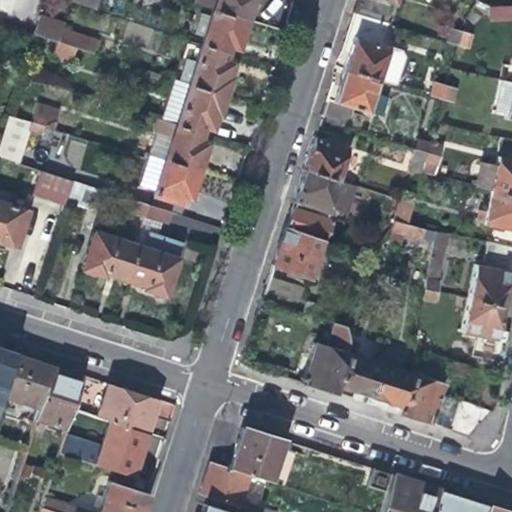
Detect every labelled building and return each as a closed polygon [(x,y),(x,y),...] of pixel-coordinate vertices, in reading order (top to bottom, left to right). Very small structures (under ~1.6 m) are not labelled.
[(68,0),(68,2),(94,10),(96,0),(68,0)] [(213,0),(211,9),(246,20),(252,0),(213,0)] [(390,24),(397,0),(357,0),(353,13),(390,24)] [(511,5),(489,6),(489,20),(511,20),(511,5)] [(211,9),(200,44),(235,55),(241,36),(246,20),(211,9)] [(381,45),(390,24),(353,13),(346,34),(354,36),(351,44),(343,68),(378,79),(396,85),(405,57),(401,51),(389,47),(381,45)] [(43,39),(55,43),(75,49),(92,55),(96,41),(61,30),(62,25),(37,18),(31,36),(43,39)] [(442,41),(450,43),(454,31),(447,28),(442,41)] [(463,33),(454,31),(450,43),(459,46),(463,33)] [(473,36),(463,33),(459,46),(468,49),(473,36)] [(75,49),(55,43),(52,53),(71,60),(75,49)] [(182,84),(187,85),(224,97),(231,75),(229,74),(235,55),(200,44),(194,62),(189,60),(182,84)] [(331,101),(325,99),(319,118),(348,127),(355,108),(368,111),(378,79),(343,68),(338,82),(331,101)] [(511,78),(500,76),(494,110),(511,114),(511,78)] [(431,95),(442,98),(446,85),(436,82),(431,95)] [(218,116),(224,97),(187,85),(174,124),(209,135),(216,115),(218,116)] [(455,87),(446,85),(442,98),(451,100),(455,87)] [(43,128),(48,110),(35,106),(30,124),(43,128)] [(58,113),(48,110),(43,128),(52,131),(58,113)] [(39,138),(43,128),(30,124),(6,116),(0,133),(0,159),(15,164),(26,134),(39,138)] [(154,128),(159,130),(171,133),(163,160),(198,172),(204,154),(209,135),(174,124),(156,119),(154,128)] [(151,156),(152,156),(163,160),(171,133),(159,130),(151,156)] [(431,133),(428,143),(440,146),(443,137),(431,133)] [(347,147),(313,136),(309,150),(303,169),(336,179),(347,147)] [(418,140),(415,148),(425,152),(428,143),(418,140)] [(434,165),(440,146),(428,143),(425,152),(422,162),(434,165)] [(415,148),(412,159),(422,162),(425,152),(415,148)] [(473,184),(489,187),(511,192),(511,158),(495,154),(493,164),(478,161),(473,184)] [(144,184),(154,188),(163,160),(152,156),(144,184)] [(420,172),(422,162),(412,159),(409,169),(420,172)] [(193,186),(198,172),(163,160),(154,188),(152,194),(187,205),(193,186)] [(292,201),(324,211),(326,206),(342,212),(352,184),(336,179),(303,169),(296,188),(292,201)] [(62,212),(66,200),(72,183),(39,172),(30,202),(62,212)] [(97,191),(72,183),(66,200),(91,208),(97,191)] [(511,192),(489,187),(482,222),(495,225),(492,241),(511,245),(511,192)] [(398,199),(394,221),(405,223),(411,204),(398,199)] [(27,211),(0,201),(0,242),(15,247),(27,211)] [(125,210),(142,215),(145,206),(128,201),(125,210)] [(169,213),(145,206),(142,215),(133,243),(122,278),(143,284),(142,287),(163,294),(180,241),(150,231),(155,219),(166,223),(169,213)] [(290,208),(284,226),(321,238),(326,240),(333,220),(290,208)] [(405,223),(394,221),(392,230),(403,233),(405,223)] [(426,227),(405,223),(403,233),(418,237),(424,238),(426,227)] [(308,276),(321,238),(284,226),(279,244),(272,265),(308,276)] [(104,272),(122,278),(133,243),(93,230),(82,267),(103,274),(104,272)] [(390,243),(401,246),(403,233),(392,230),(390,243)] [(415,249),(418,237),(403,233),(401,246),(415,249)] [(436,236),(428,280),(438,283),(447,239),(436,236)] [(386,259),(390,243),(384,241),(375,256),(386,259)] [(511,273),(511,245),(492,241),(488,241),(483,267),(473,265),(466,297),(501,304),(505,285),(508,272),(511,273)] [(268,277),(261,299),(297,311),(305,288),(268,277)] [(426,279),(424,289),(436,291),(438,283),(428,280),(426,279)] [(434,302),(436,291),(424,289),(422,300),(434,302)] [(498,318),(501,304),(466,297),(459,332),(474,336),(470,357),(501,364),(506,343),(493,340),(498,318)] [(432,312),(434,302),(422,300),(421,310),(432,312)] [(315,344),(309,359),(301,383),(315,387),(334,393),(336,385),(346,354),(347,328),(335,324),(328,348),(315,344)] [(291,347),(288,358),(299,361),(300,356),(302,350),(291,347)] [(0,349),(0,391),(12,354),(0,349)] [(0,391),(0,396),(38,409),(52,366),(31,360),(12,354),(0,391)] [(378,364),(346,354),(336,385),(350,390),(367,396),(378,364)] [(283,370),(281,376),(301,383),(309,359),(300,356),(299,361),(295,374),(283,370)] [(288,358),(283,370),(295,374),(299,361),(288,358)] [(462,363),(449,359),(446,369),(460,373),(462,363)] [(410,375),(378,364),(367,396),(380,400),(398,406),(410,375)] [(34,420),(64,429),(82,376),(66,371),(52,366),(38,409),(34,420)] [(428,424),(438,394),(441,385),(410,375),(398,406),(396,413),(409,418),(428,424)] [(153,399),(100,382),(89,414),(96,416),(108,420),(142,431),(149,412),(153,399)] [(428,424),(450,431),(459,402),(438,394),(428,424)] [(489,413),(459,402),(450,431),(467,437),(489,413)] [(146,432),(142,431),(108,420),(100,447),(95,464),(129,475),(136,452),(139,453),(146,432)] [(241,427),(228,467),(249,474),(269,480),(282,440),(258,432),(241,427)] [(58,452),(95,464),(100,447),(63,435),(58,452)] [(263,511),(239,504),(249,474),(228,467),(210,461),(205,478),(197,502),(203,504),(228,511),(263,511)] [(386,473),(371,468),(366,484),(380,489),(386,473)] [(431,511),(439,490),(391,475),(378,511),(431,511)] [(49,479),(45,491),(52,493),(56,481),(49,479)] [(105,480),(94,511),(141,511),(142,509),(147,494),(105,480)] [(431,511),(481,511),(484,505),(439,490),(431,511)] [(87,511),(43,497),(40,507),(55,511),(87,511)]
